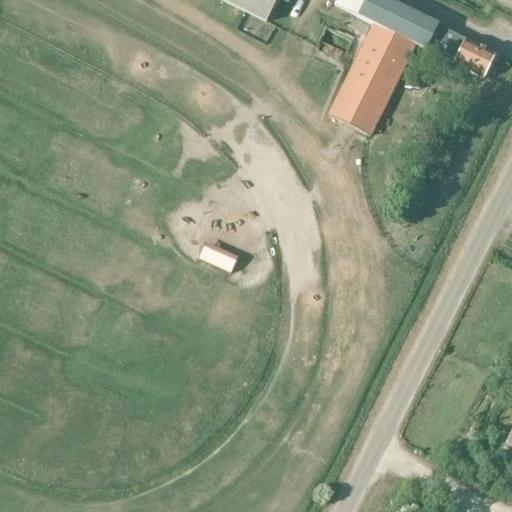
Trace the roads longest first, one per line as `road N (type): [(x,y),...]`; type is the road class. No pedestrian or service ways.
road 1 (unclassified): [(343,511),(511,172)]
road 2 (track): [(495,511),(372,452)]
